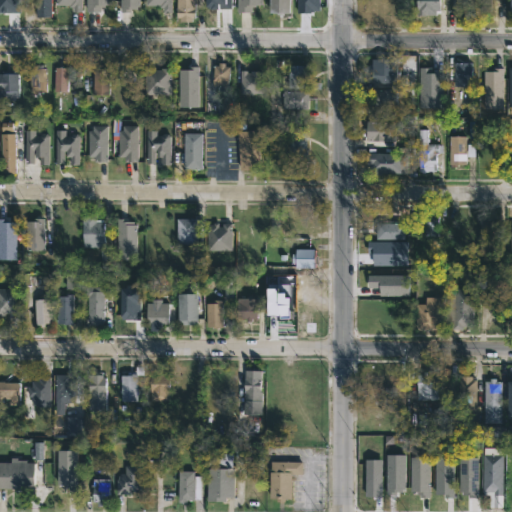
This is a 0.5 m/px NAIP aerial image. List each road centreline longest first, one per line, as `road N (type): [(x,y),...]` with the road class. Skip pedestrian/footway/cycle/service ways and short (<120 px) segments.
road 1 (residential): [(511,350),(0,347)]
road 2 (residential): [(511,41),(0,38)]
road 3 (residential): [(511,193),(0,191)]
road 4 (tertiary): [(344,511),(344,0)]
